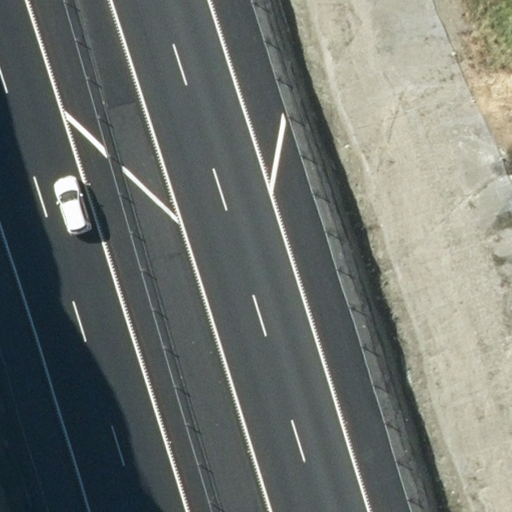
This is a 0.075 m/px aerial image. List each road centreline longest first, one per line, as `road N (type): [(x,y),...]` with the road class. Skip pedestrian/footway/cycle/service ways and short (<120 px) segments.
road 1 (motorway): [(168,0),(333,511)]
road 2 (motorway): [(158,511),(0,30)]
